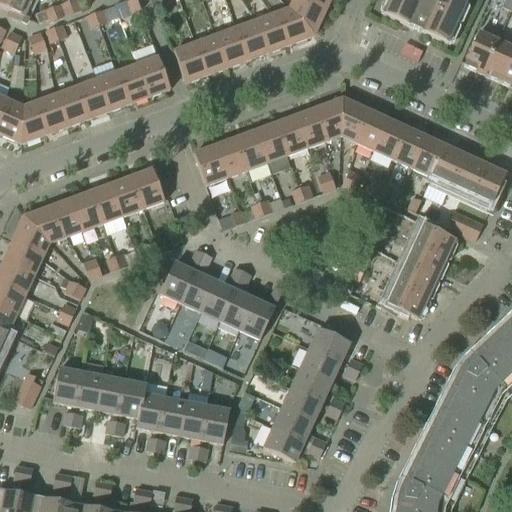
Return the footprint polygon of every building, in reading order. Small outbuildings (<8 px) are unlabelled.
[(32,0),(0,0),(0,9),(23,20),(32,0)] [(293,0),(293,2),(324,16),(330,0),(293,0)] [(389,0),(382,17),(447,47),(468,0),(389,0)] [(511,9),(511,0),(510,0),(505,0),(501,9),(510,14),(511,9)] [(48,25),(80,13),(76,1),(35,16),(38,25),(47,22),(48,25)] [(135,1),(127,4),(132,16),(139,13),(135,1)] [(293,2),(288,11),(312,38),(315,36),(324,16),(293,2)] [(288,11),(271,18),(283,50),(309,40),(312,38),(288,11)] [(107,25),(102,13),(93,16),(98,28),(107,25)] [(90,31),(98,28),(93,16),(85,19),(90,31)] [(255,23),(267,56),(283,50),(271,18),(255,23)] [(255,23),(234,31),(246,64),(267,56),(255,23)] [(57,44),(66,40),(62,27),(53,31),(57,44)] [(44,34),(48,47),(57,44),(53,31),(44,34)] [(246,64),(234,31),(215,38),(227,71),(246,64)] [(1,51),(13,57),(21,40),(9,34),(1,51)] [(497,43),(478,34),(462,68),(481,77),(497,43)] [(39,35),(26,40),(33,58),(46,53),(39,35)] [(215,38),(194,46),(206,79),(227,71),(215,38)] [(511,53),(511,50),(497,43),(481,77),(498,85),(511,53)] [(206,79),(194,46),(172,54),(184,87),(206,79)] [(511,91),(511,53),(498,85),(511,91)] [(169,92),(157,60),(137,67),(149,100),(169,92)] [(149,100),(137,67),(117,75),(128,107),(149,100)] [(128,107),(117,75),(97,82),(109,115),(128,107)] [(109,115),(97,82),(77,89),(89,122),(109,115)] [(89,122),(77,89),(57,97),(69,129),(89,122)] [(69,129),(57,97),(37,104),(49,136),(69,129)] [(20,146),(22,110),(6,103),(0,117),(0,138),(17,146),(20,146)] [(312,112),(324,145),(340,139),(341,103),(338,103),(312,112)] [(340,139),(356,147),(371,115),(344,103),(341,103),(340,139)] [(49,136),(37,104),(22,110),(20,146),(23,146),(49,136)] [(306,151),(324,145),(312,112),(294,119),(306,151)] [(356,147),(372,154),(386,122),(371,115),(356,147)] [(286,159),(306,151),(294,119),(274,126),(286,159)] [(372,154),(392,163),(406,131),(386,122),(372,154)] [(266,166),(286,159),(274,126),(254,134),(266,166)] [(406,131),(392,163),(411,172),(426,140),(406,131)] [(245,174),(266,166),(254,134),(233,142),(245,174)] [(411,172),(430,181),(444,149),(426,140),(411,172)] [(226,181),(245,174),(233,142),(214,149),(226,181)] [(192,157),(204,190),(226,181),(214,149),(192,157)] [(444,149),(430,181),(428,184),(489,211),(505,177),(444,149)] [(164,204),(151,172),(130,180),(142,212),(164,204)] [(360,179),(348,174),(341,189),(353,195),(360,179)] [(323,196),(334,192),(328,175),(317,179),(323,196)] [(122,220),(142,212),(130,180),(110,187),(122,220)] [(375,198),(381,186),(372,182),(367,194),(375,198)] [(389,190),(381,186),(375,198),(383,202),(389,190)] [(101,227),(122,220),(110,187),(89,195),(101,227)] [(307,188),(299,191),(303,203),(311,200),(307,188)] [(299,191),(291,194),(296,206),(303,203),(299,191)] [(81,235),(101,227),(89,195),(69,202),(81,235)] [(411,200),(405,212),(414,216),(420,204),(411,200)] [(65,241),(81,235),(69,202),(53,208),(65,241)] [(270,215),(266,203),(258,206),(263,218),(270,215)] [(258,206),(250,209),(255,221),(263,218),(258,206)] [(48,247),(65,241),(53,208),(26,218),(24,220),(48,247)] [(238,213),(230,216),(234,229),(242,226),(238,213)] [(474,244),(481,228),(452,214),(449,222),(454,225),(450,233),(474,244)] [(41,263),(48,247),(24,220),(21,223),(9,248),(41,263)] [(382,307),(417,323),(454,242),(419,226),(382,307)] [(379,238),(367,233),(361,247),(372,253),(379,238)] [(167,254),(162,241),(154,244),(159,257),(167,254)] [(154,244),(146,247),(151,260),(159,257),(154,244)] [(372,253),(361,247),(346,279),(358,284),(372,253)] [(34,279),(41,263),(9,248),(2,264),(34,279)] [(190,264),(198,268),(203,256),(195,253),(190,264)] [(122,256),(113,259),(118,272),(127,269),(122,256)] [(203,256),(198,268),(206,272),(211,260),(203,256)] [(118,272),(113,259),(106,262),(110,275),(118,272)] [(89,282),(101,278),(95,262),(83,266),(89,282)] [(0,286),(25,298),(34,279),(2,264),(0,268),(0,286)] [(159,297),(179,306),(194,274),(174,265),(159,297)] [(229,282),(237,286),(242,274),(235,271),(229,282)] [(199,315),(214,284),(194,274),(179,306),(199,315)] [(242,274),(237,286),(246,290),(251,279),(242,274)] [(70,283),(66,292),(64,295),(72,299),(77,287),(70,283)] [(199,315),(219,324),(234,293),(214,284),(199,315)] [(0,310),(16,318),(25,298),(0,286),(0,310)] [(85,291),(77,287),(72,299),(80,303),(85,291)] [(275,289),(269,301),(277,304),(282,293),(275,289)] [(219,324),(239,333),(253,302),(234,293),(219,324)] [(260,343),(274,311),(253,302),(239,333),(260,343)] [(72,320),(75,313),(63,308),(60,315),(72,320)] [(0,332),(7,336),(16,318),(0,310),(0,332)] [(68,328),(72,320),(60,315),(57,322),(68,328)] [(435,505),(438,500),(450,506),(501,405),(488,398),(491,393),(493,391),(497,387),(507,397),(511,392),(511,320),(471,359),(472,360),(465,367),(460,373),(456,383),(454,382),(403,483),(405,484),(400,492),(398,500),(397,510),(395,510),(394,511),(433,511),(433,510),(435,505)] [(50,327),(47,333),(61,339),(64,333),(50,327)] [(7,336),(0,332),(0,360),(11,338),(7,336)] [(349,346),(317,332),(307,353),(339,367),(349,346)] [(53,360),(57,351),(45,345),(41,354),(53,360)] [(339,367),(307,353),(297,374),(329,388),(339,367)] [(346,370),(358,375),(361,367),(350,362),(346,370)] [(342,378),(354,383),(358,375),(346,370),(342,378)] [(80,375),(58,371),(52,405),(74,410),(80,375)] [(208,393),(211,375),(204,371),(200,391),(208,393)] [(329,388),(297,374),(289,393),(320,407),(329,388)] [(103,379),(80,375),(74,410),(96,414),(103,379)] [(34,381),(26,377),(13,405),(29,412),(40,389),(32,386),(34,381)] [(123,383),(103,379),(96,414),(116,418),(123,383)] [(145,387),(123,383),(116,418),(134,421),(132,431),(137,431),(144,396),(145,387)] [(320,407),(289,393),(280,412),(311,426),(320,407)] [(164,400),(144,396),(137,431),(158,435),(164,400)] [(185,404),(164,400),(158,435),(178,439),(185,404)] [(328,409),(340,414),(343,407),(332,401),(328,409)] [(206,408),(185,404),(178,439),(200,443),(206,408)] [(222,448),(229,412),(206,408),(200,443),(222,448)] [(324,417),(336,422),(340,414),(328,409),(324,417)] [(311,426),(280,412),(271,431),(303,445),(311,426)] [(70,430),(73,417),(64,415),(62,428),(70,430)] [(81,418),(73,417),(70,430),(79,431),(81,418)] [(113,438),(115,425),(107,423),(104,436),(113,438)] [(124,426),(115,425),(113,438),(121,439),(124,426)] [(234,425),(231,440),(243,442),(244,435),(241,427),(234,425)] [(262,451),(293,466),(303,445),(271,431),(262,451)] [(241,455),(243,442),(231,440),(228,453),(241,455)] [(147,441),(145,454),(153,455),(156,443),(147,441)] [(310,448),(321,453),(325,446),(314,441),(310,448)] [(156,443),(153,455),(162,457),(164,444),(156,443)] [(306,457),(318,462),(321,453),(310,448),(306,457)] [(189,449),(187,462),(196,463),(198,451),(189,449)] [(198,451),(196,463),(204,465),(206,452),(198,451)] [(14,469),(12,483),(20,484),(23,471),(14,469)] [(31,472),(23,471),(20,484),(28,486),(31,472)] [(63,478),(55,477),(52,490),(60,492),(63,478)] [(71,480),(63,478),(60,492),(68,493),(71,480)] [(93,498),(100,499),(103,486),(95,484),(93,498)] [(103,486),(100,499),(109,501),(111,487),(103,486)] [(0,511),(15,511),(20,491),(0,487),(0,511)] [(20,491),(15,511),(36,511),(40,495),(20,491)] [(135,492),(133,505),(140,507),(143,493),(135,492)] [(143,493),(140,507),(149,508),(151,495),(143,493)] [(36,511),(56,511),(59,499),(40,495),(36,511)] [(97,511),(100,499),(93,498),(92,498),(91,505),(79,503),(77,511),(97,511)] [(59,499),(56,511),(77,511),(79,503),(59,499)] [(109,501),(100,499),(97,511),(119,511),(119,510),(108,508),(109,501)] [(175,500),(172,511),(180,511),(183,501),(175,500)] [(183,501),(180,511),(189,511),(191,503),(183,501)]
